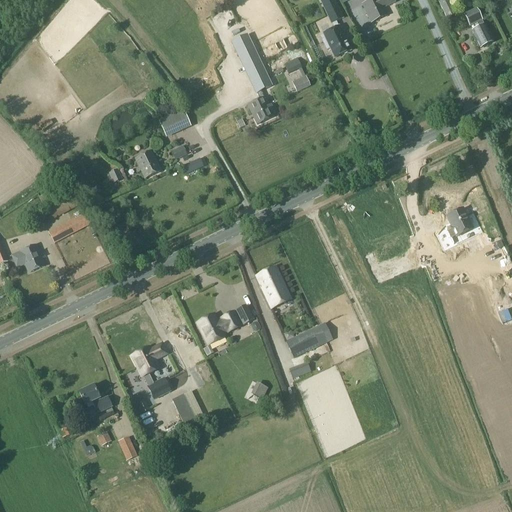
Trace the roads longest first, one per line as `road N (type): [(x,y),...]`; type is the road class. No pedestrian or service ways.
road 1 (secondary): [(0,343),(511,97)]
road 2 (track): [(205,128),(98,0)]
